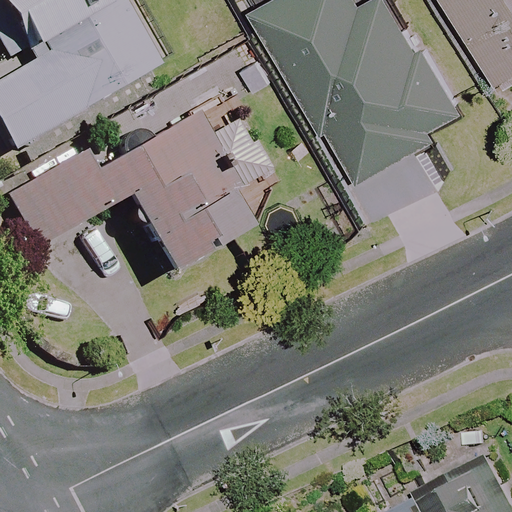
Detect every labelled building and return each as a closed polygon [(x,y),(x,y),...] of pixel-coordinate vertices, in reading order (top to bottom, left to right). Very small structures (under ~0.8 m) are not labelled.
[(0,0),(0,48),(8,63),(108,7),(104,0),(0,0)] [(108,7),(8,63),(0,68),(0,140),(8,155),(159,69),(119,0),(108,7)] [(370,0),(365,3),(363,0),(269,0),(251,11),(354,185),(465,119),(394,0),(370,0)] [(511,0),(449,0),(502,90),(511,84),(511,0)] [(206,138),(179,91),(2,191),(35,249),(122,201),(165,277),(284,210),(235,122),(206,138)] [(511,511),(511,490),(496,457),(384,511),(511,511)]
